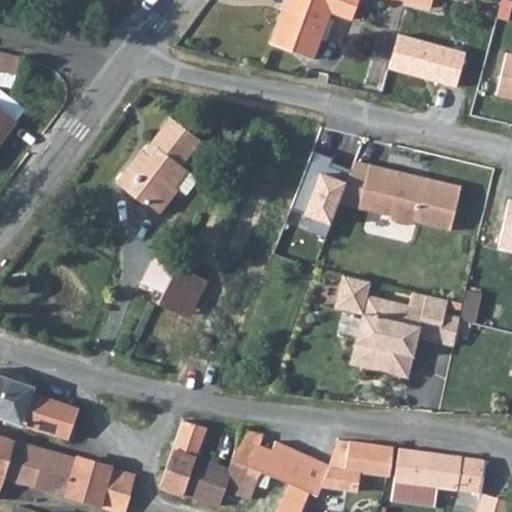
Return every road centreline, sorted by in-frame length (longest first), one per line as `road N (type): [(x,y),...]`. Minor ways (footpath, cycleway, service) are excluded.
road 1 (residential): [(0,347),(236,417),(492,435),(511,445)]
road 2 (residential): [(511,144),(124,64)]
road 3 (residential): [(0,229),(124,64)]
road 4 (residential): [(124,64),(0,35)]
